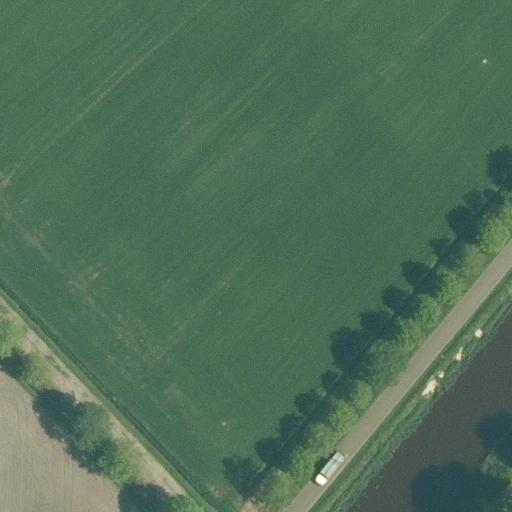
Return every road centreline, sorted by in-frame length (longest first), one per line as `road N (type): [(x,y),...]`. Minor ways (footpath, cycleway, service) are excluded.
road 1 (unclassified): [(297,511),(511,259)]
road 2 (track): [(0,320),(176,511)]
